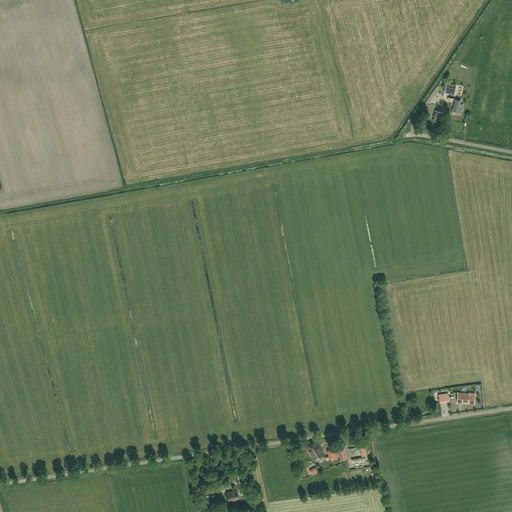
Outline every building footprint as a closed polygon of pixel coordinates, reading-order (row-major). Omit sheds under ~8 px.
[(446,84),(445,88),(444,93),(454,95),(456,86),(446,84)] [(455,98),(453,108),(453,110),(459,111),(461,104),(461,103),(462,100),(455,98)] [(441,122),(443,112),(434,111),(433,121),(441,122)] [(462,403),(468,404),(468,403),(474,404),(475,393),(470,393),(468,393),(465,393),(461,393),(457,392),(457,403),(460,403),(462,403)] [(449,402),(447,393),(438,395),(440,403),(449,402)] [(313,461),(323,455),(322,453),(323,452),(316,441),(305,447),(313,461)] [(340,461),(345,459),(342,448),(337,449),(340,461)] [(330,460),(337,457),(334,449),(327,451),(330,460)] [(310,469),(313,475),(319,471),(316,466),(310,469)] [(227,487),(235,485),(232,474),(224,477),(227,487)] [(203,491),(206,497),(213,493),(210,487),(203,491)] [(229,501),(239,498),(236,490),(227,493),(229,501)]
